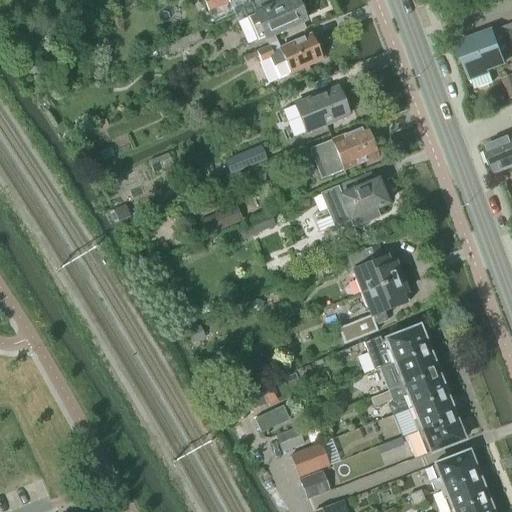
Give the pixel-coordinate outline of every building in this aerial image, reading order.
[(226,0),(201,0),(207,12),(227,2),(226,0)] [(285,0),(249,16),(253,24),(251,25),(257,40),(259,39),(259,40),(284,29),(287,36),(304,29),(301,21),(303,20),(293,0),(285,0)] [(159,58),(200,39),(196,31),(156,50),(159,58)] [(479,36),(456,45),(469,80),(470,80),(474,89),(492,82),(488,71),(503,65),(501,60),(504,59),(496,36),(494,36),(493,31),(479,36)] [(269,59),(273,66),(278,78),(289,73),(290,73),(320,59),(319,56),(320,53),(317,48),(315,47),(309,35),(279,49),(276,42),(255,52),(260,63),(269,59)] [(14,43),(29,76),(42,70),(26,37),(14,43)] [(511,72),(502,77),(511,100),(511,72)] [(347,115),(336,87),(294,104),(305,132),(347,115)] [(176,88),(156,96),(161,108),(181,100),(176,88)] [(104,119),(83,129),(86,135),(107,125),(104,119)] [(373,144),(370,144),(364,126),(307,149),(319,179),(376,157),(374,153),(376,150),(373,144)] [(511,135),(495,142),(492,140),(487,142),(485,146),(482,148),(493,175),(511,167),(511,135)] [(234,173),(265,161),(258,145),(228,157),(234,173)] [(167,153),(148,161),(152,172),(171,164),(167,153)] [(326,210),(311,216),(317,233),(332,226),(351,219),(354,225),(363,222),(365,221),(378,216),(375,209),(386,204),(385,200),(385,196),(384,192),(381,191),(376,180),(355,189),(352,181),(319,194),(326,210)] [(123,205),(112,210),(117,221),(128,216),(123,205)] [(207,233),(233,223),(228,209),(202,220),(207,233)] [(274,226),(268,213),(235,227),(241,240),(274,226)] [(139,214),(123,221),(128,234),(144,227),(139,214)] [(345,272),(353,268),(362,292),(399,278),(398,276),(399,272),(397,266),(393,266),(389,255),(381,257),(376,245),(340,259),(345,272)] [(403,281),(399,280),(399,278),(362,292),(371,315),(360,319),(363,327),(386,318),(383,311),(408,302),(403,291),(405,287),(403,281)] [(250,306),(251,309),(253,311),(256,311),(259,310),(261,308),(261,305),(260,302),(258,300),(255,299),(252,300),(250,303),(250,306)] [(190,312),(192,309),(192,306),(190,302),(187,301),(184,300),(181,302),(179,305),(179,308),(180,311),(183,313),(187,313),(190,312)] [(360,336),(355,324),(340,331),(345,343),(360,336)] [(196,326),(186,330),(191,342),(201,338),(196,326)] [(378,336),(363,342),(374,371),(378,369),(383,367),(389,364),(427,350),(426,349),(429,344),(426,336),(421,335),(418,327),(380,342),(378,336)] [(383,367),(378,369),(387,391),(398,386),(436,372),(433,366),(436,361),(433,353),(427,351),(427,350),(389,364),(383,367)] [(217,377),(226,373),(218,356),(209,360),(217,377)] [(387,391),(369,398),(373,406),(390,399),(392,404),(387,406),(391,415),(407,409),(445,394),(444,393),(447,388),(444,381),(439,379),(436,372),(398,386),(387,391)] [(259,388),(243,395),(244,399),(250,412),(267,405),(259,388)] [(407,409),(391,415),(400,438),(404,436),(416,431),(453,417),(451,410),(454,405),(450,397),(445,395),(445,394),(407,409)] [(260,434),(274,428),(267,411),(253,418),(260,434)] [(416,431),(404,436),(413,458),(425,453),(425,454),(462,440),(462,439),(465,433),(461,425),(456,424),(453,417),(416,431)] [(303,444),(296,427),(274,435),(281,452),(303,444)] [(398,438),(391,441),(394,449),(402,446),(398,438)] [(297,478),(327,466),(319,444),(288,456),(297,478)] [(433,492),(439,489),(476,475),(473,468),(476,463),(473,455),(468,454),(467,452),(430,466),(435,479),(429,481),(433,492)] [(328,491),(320,471),(298,480),(306,500),(328,491)] [(476,475),(439,489),(448,511),(485,497),(484,495),(487,491),(484,483),(479,482),(476,475)] [(421,490),(410,494),(412,500),(423,496),(421,490)] [(414,506),(425,501),(423,496),(412,500),(414,506)] [(490,499),(485,498),(485,497),(448,511),(491,511),(494,509),(490,499)] [(311,511),(342,511),(338,502),(311,511)]
